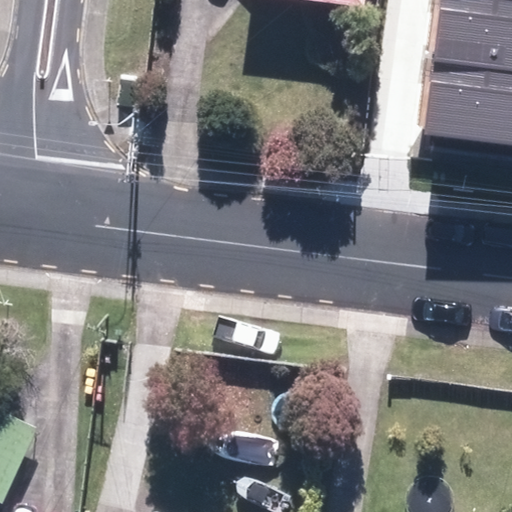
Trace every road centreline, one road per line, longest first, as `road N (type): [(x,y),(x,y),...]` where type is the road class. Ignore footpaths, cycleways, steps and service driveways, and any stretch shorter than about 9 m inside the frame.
road 1 (residential): [(511,279),(29,216)]
road 2 (residential): [(29,216),(45,0)]
